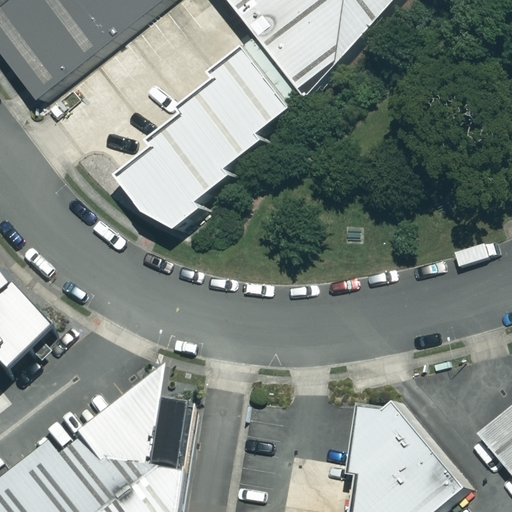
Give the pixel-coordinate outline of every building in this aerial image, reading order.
[(172,0),(22,0),(0,18),(0,42),(46,102),(172,0)] [(239,0),(316,98),(405,0),(239,0)] [(123,174),(149,209),(187,227),(213,208),(208,201),(246,173),(239,164),(277,136),(273,131),(306,107),(255,39),(213,69),(220,78),(186,103),(192,112),(155,139),(161,146),(123,174)] [(57,333),(0,268),(0,364),(12,378),(57,333)] [(64,454),(52,440),(0,480),(0,511),(184,511),(200,413),(165,408),(171,371),(64,454)] [(441,511),(472,486),(406,398),(397,404),(367,400),(358,472),(368,473),(362,511),(441,511)] [(511,409),(486,431),(511,462),(511,409)]
